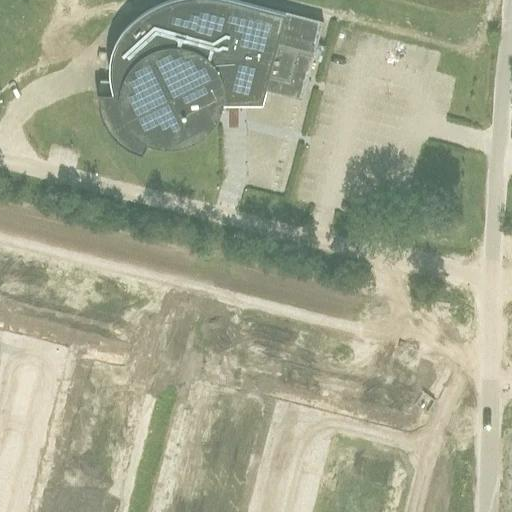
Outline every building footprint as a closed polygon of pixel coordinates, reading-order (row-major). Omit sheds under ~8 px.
[(303,99),(323,20),(246,0),(163,0),(158,2),(155,3),(148,8),(143,11),(136,16),(131,20),(127,24),(121,30),(118,37),(114,43),(112,50),(111,55),(110,60),(110,65),(110,72),(110,79),(100,79),(98,91),(98,97),(98,101),(99,106),(100,112),(102,116),(104,120),(106,124),(108,128),(112,133),(115,136),(118,140),(122,142),(125,145),(129,147),(133,149),(139,152),(144,153),(149,141),(153,142),(160,143),(164,144),(169,144),(175,144),(180,143),(184,142),(188,141),(192,139),(196,137),(202,134),(207,130),(211,126),(212,124),(216,119),(220,113),(222,107),(222,101),(228,101),(228,108),(238,108),(238,101),(263,100),(266,90),(303,99)] [(360,60),(381,65),(383,54),(362,49),(360,60)] [(419,100),(428,70),(397,62),(389,92),(419,100)] [(223,127),(218,157),(240,160),(244,130),(223,127)] [(279,156),(305,163),(310,143),(299,140),(297,145),(283,142),(279,156)] [(4,261),(0,278),(0,298),(27,305),(36,269),(4,261)] [(86,281),(77,318),(108,325),(117,289),(86,281)] [(117,289),(108,325),(139,333),(148,297),(117,289)] [(217,339),(214,351),(252,360),(261,325),(234,319),(228,342),(217,339)] [(261,325),(252,360),(290,370),(293,358),(282,355),(287,332),(261,325)] [(321,366),(318,377),(357,387),(366,352),(339,345),(333,368),(321,366)] [(366,352),(357,387),(395,396),(398,385),(386,382),(392,359),(366,352)] [(106,376),(100,399),(135,408),(141,384),(106,376)] [(78,381),(75,392),(83,394),(86,383),(78,381)] [(195,398),(189,421),(229,431),(235,408),(195,398)] [(73,399),(70,411),(78,413),(81,401),(73,399)] [(100,399),(95,417),(130,426),(135,408),(100,399)] [(95,417),(91,436),(126,445),(130,426),(95,417)] [(68,418),(66,430),(73,432),(76,420),(68,418)] [(189,421),(184,443),(223,453),(229,431),(189,421)] [(247,427),(245,435),(256,438),(258,430),(247,427)] [(245,435),(243,443),(254,446),(256,438),(245,435)] [(91,436),(86,455),(121,463),(126,445),(91,436)] [(64,437),(61,448),(69,450),(72,439),(64,437)] [(184,443),(178,465),(218,475),(223,453),(184,443)] [(347,445),(342,465),(354,468),(349,490),(386,499),(392,475),(380,472),(384,454),(347,445)] [(61,448),(58,460),(66,462),(69,450),(61,448)] [(86,455),(80,478),(115,487),(121,463),(86,455)] [(178,465),(173,487),(212,497),(218,475),(178,465)] [(236,471),(234,479),(245,482),(247,474),(236,471)] [(234,479),(232,487),(243,490),(245,482),(234,479)] [(173,487),(167,510),(172,511),(208,511),(212,497),(173,487)] [(331,508),(330,511),(382,511),(386,499),(349,490),(343,511),(331,508)] [(228,501),(226,509),(238,511),(240,504),(228,501)]
